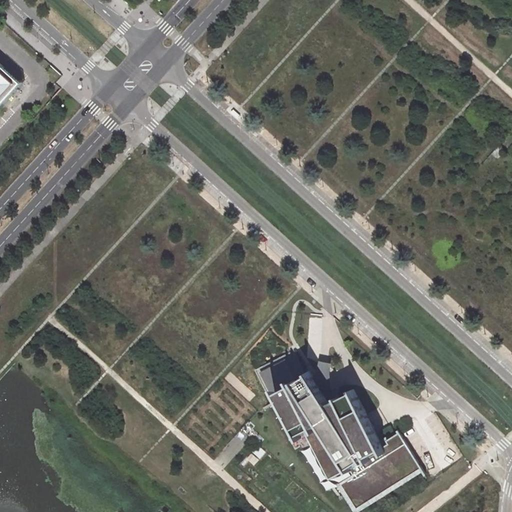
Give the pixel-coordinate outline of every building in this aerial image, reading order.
[(0,108),(22,84),(0,63),(0,108)] [(280,394),(314,374),(298,350),(258,370),(298,447),(302,444),(329,487),(342,482),(355,473),(353,469),(352,470),(351,467),(331,478),(307,432),(301,436),(280,394)] [(322,360),(316,377),(332,404),(340,400),(335,389),(333,381),(332,376),(334,363),(322,360)] [(389,443),(384,445),(356,391),(340,400),(332,404),(316,377),(314,374),(280,394),(301,436),(307,432),(331,478),(351,467),(352,470),(353,469),(355,473),(342,482),(358,507),(423,467),(401,431),(387,439),(389,443)] [(255,426),(249,421),(241,429),(247,434),(255,426)]
